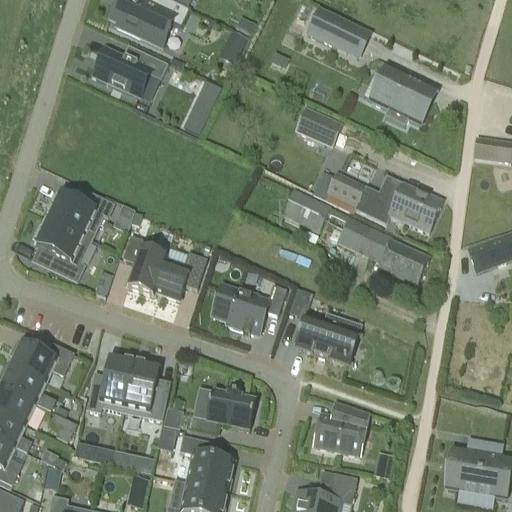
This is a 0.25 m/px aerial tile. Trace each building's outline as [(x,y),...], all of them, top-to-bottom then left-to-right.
[(115,22),(114,26),(118,28),(116,33),(140,43),(142,39),(162,48),(170,29),(181,34),(190,15),(186,13),(158,0),(134,0),(133,3),(125,0),(124,4),(122,3),(114,21),(115,22)] [(158,0),(187,13),(192,0),(158,0)] [(318,14),(306,39),(336,53),(348,28),(318,14)] [(241,22),(235,34),(250,41),(256,30),(241,22)] [(231,37),(224,53),(238,60),(245,44),(231,37)] [(138,57),(132,69),(107,57),(95,83),(139,103),(150,79),(161,84),(168,70),(138,57)] [(389,75),(387,80),(374,108),(388,114),(384,122),(405,131),(408,124),(419,129),(432,102),(434,97),(428,94),(405,83),(389,75)] [(306,115),(296,138),(332,154),(342,131),(306,115)] [(190,121),(184,132),(198,139),(204,127),(190,121)] [(511,159),(511,149),(477,144),(474,164),(511,169),(511,159)] [(301,185),(299,190),(326,204),(354,217),(355,214),(366,192),(358,188),(338,178),(335,184),(323,178),(316,192),(301,185)] [(366,192),(355,214),(355,215),(366,220),(377,225),(387,230),(388,227),(391,222),(413,232),(428,239),(434,225),(442,207),(423,199),(404,190),(403,192),(394,188),(385,184),(382,191),(378,199),(366,192)] [(295,195),(283,220),(318,237),(330,212),(295,195)] [(47,225),(91,246),(103,222),(107,224),(113,211),(91,200),(85,212),(59,200),(58,203),(55,201),(49,213),(52,214),(47,225)] [(136,217),(132,228),(138,230),(142,220),(136,217)] [(350,222),(338,246),(383,268),(378,278),(416,294),(429,263),(391,247),(394,242),(350,222)] [(106,246),(114,227),(106,223),(97,242),(106,246)] [(91,246),(47,225),(42,236),(39,234),(34,245),(37,247),(35,250),(56,260),(49,275),(77,288),(84,272),(80,270),(91,246)] [(467,254),(476,278),(511,265),(503,241),(467,254)] [(154,298),(165,263),(142,255),(144,247),(131,242),(123,265),(135,270),(127,293),(153,302),(155,298),(154,298)] [(184,270),(165,263),(154,298),(155,298),(179,306),(184,291),(197,296),(207,266),(188,259),(184,270)] [(99,289),(95,299),(105,302),(109,292),(99,289)] [(258,337),(265,317),(278,322),(287,296),(273,292),(267,309),(223,293),(213,322),(229,327),(227,331),(253,340),(254,336),(258,337)] [(297,294),(288,317),(304,323),(312,299),(297,294)] [(327,321),(324,330),(308,324),(298,353),(314,358),(313,361),(328,366),(328,363),(347,370),(360,333),(327,321)] [(14,363),(10,371),(46,388),(52,377),(63,382),(73,360),(50,349),(45,360),(21,349),(19,353),(16,351),(11,362),(14,363)] [(103,394),(93,392),(87,416),(100,419),(101,413),(124,418),(134,368),(110,363),(103,394)] [(159,373),(134,368),(124,418),(162,426),(168,397),(154,393),(159,373)] [(41,400),(46,388),(10,371),(9,373),(6,372),(1,382),(4,384),(0,391),(0,393),(36,410),(50,417),(55,407),(41,400)] [(0,419),(26,432),(36,410),(0,393),(0,419)] [(217,429),(249,436),(256,406),(241,403),(241,402),(228,399),(227,400),(212,397),(206,426),(192,423),(190,436),(215,441),(217,429)] [(369,420),(335,408),(332,423),(320,421),(314,452),(360,462),(369,420)] [(64,424),(68,414),(60,410),(55,420),(64,424)] [(167,414),(163,432),(180,436),(183,418),(167,414)] [(20,443),(26,432),(0,419),(0,446),(15,454),(26,459),(31,449),(20,443)] [(62,432),(57,442),(68,448),(73,438),(62,432)] [(192,460),(186,488),(228,497),(234,468),(209,463),(212,449),(183,443),(180,458),(192,460)] [(447,494),(506,505),(511,470),(511,465),(501,463),(503,451),(468,445),(466,457),(454,455),(447,494)] [(9,466),(15,454),(0,446),(0,486),(11,492),(21,471),(9,466)] [(89,465),(91,453),(77,450),(74,462),(89,465)] [(392,481),(394,458),(380,457),(378,480),(392,481)] [(58,463),(54,472),(63,476),(67,468),(58,463)] [(149,478),(151,466),(137,463),(135,475),(149,478)] [(297,497),(294,511),(339,511),(340,509),(351,511),(357,485),(333,479),(331,491),(325,490),(322,503),(317,501),(297,497)] [(45,488),(44,494),(56,496),(58,490),(45,488)] [(224,511),(228,497),(186,488),(181,511),(224,511)] [(0,511),(21,511),(24,507),(0,495),(0,511)] [(133,495),(130,511),(131,511),(142,511),(146,498),(133,495)] [(69,511),(67,511),(68,506),(52,502),(49,511),(69,511)]
